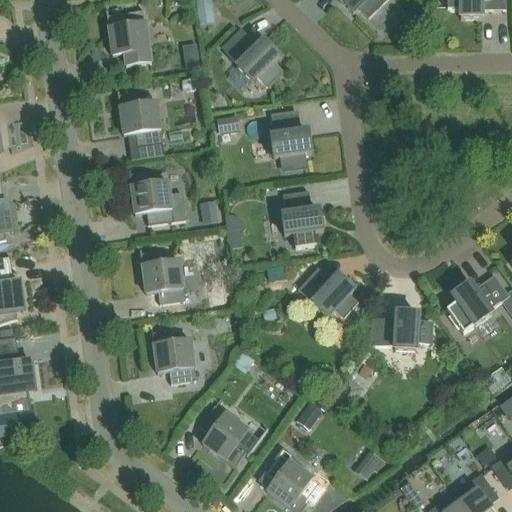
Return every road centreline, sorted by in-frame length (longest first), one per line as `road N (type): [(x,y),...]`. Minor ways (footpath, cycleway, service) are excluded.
road 1 (residential): [(44,0),(92,428),(103,446),(195,511)]
road 2 (residential): [(511,197),(430,256),(389,258),(361,230),(345,69)]
road 3 (residential): [(345,69),(511,67)]
